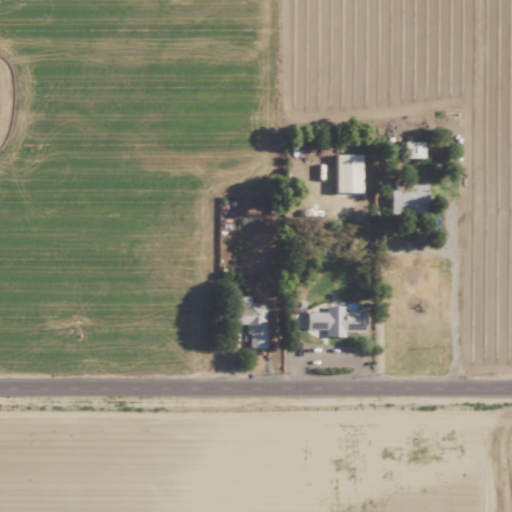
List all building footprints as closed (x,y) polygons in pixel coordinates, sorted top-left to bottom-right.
[(422,141),(402,141),(402,158),(422,158),(422,141)] [(359,153),(333,154),(333,192),(359,191),(359,153)] [(425,184),(388,185),(389,214),(426,213),(425,184)] [(264,304),(249,304),(249,295),(236,295),(236,307),(229,307),(229,324),(246,324),(246,348),(265,348),(264,304)] [(363,311),(342,311),(342,305),(324,305),(324,311),(305,311),(305,329),(323,329),(323,336),(343,336),(343,331),(363,331),(363,311)]
